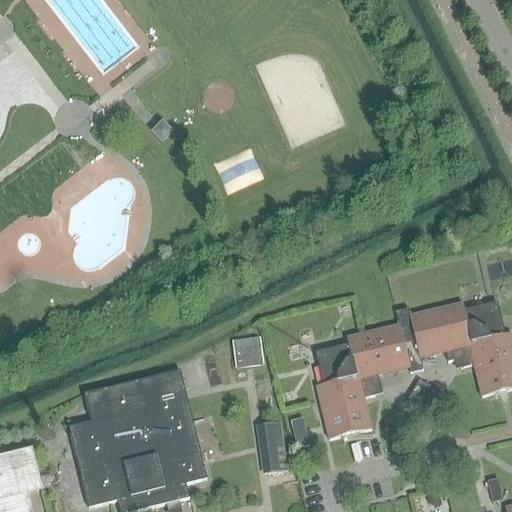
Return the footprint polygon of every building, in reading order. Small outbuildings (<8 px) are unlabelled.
[(168,134),(161,127),(154,134),(161,141),(168,134)] [(419,359),(449,351),(453,364),(462,370),(475,367),(482,398),(480,398),(481,399),(511,391),(511,342),(510,335),(502,337),(497,319),(482,310),(464,314),(462,306),(409,318),(408,311),(401,312),(415,373),(422,372),(419,359)] [(319,368),(324,387),(315,389),(328,442),(370,432),(370,431),(368,431),(361,401),(374,398),(380,389),(377,376),(407,368),(409,375),(415,373),(401,312),(395,314),(398,328),(345,340),(347,349),(328,353),(319,368)] [(263,368),(259,339),(231,343),(235,372),(263,368)] [(143,511),(188,501),(185,487),(206,481),(179,372),(83,396),(90,424),(67,429),(87,511),(116,504),(118,511),(143,511)] [(426,412),(437,393),(418,382),(407,401),(426,412)] [(297,449),(308,447),(303,420),(291,423),(297,449)] [(286,473),(286,472),(283,455),(280,426),(260,428),(267,476),(286,473)] [(40,490),(41,494),(42,493),(31,451),(0,459),(0,511),(31,511),(27,493),(40,490)] [(502,502),(497,481),(486,483),(492,505),(502,502)]
